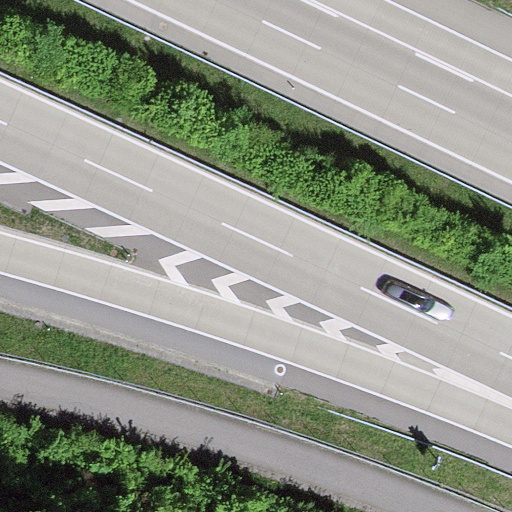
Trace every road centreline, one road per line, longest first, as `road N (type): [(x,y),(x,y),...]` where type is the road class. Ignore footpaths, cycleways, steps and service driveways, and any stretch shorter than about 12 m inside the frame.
road 1 (motorway): [(0,125),(511,362)]
road 2 (motorway): [(0,255),(511,420)]
road 3 (unclassified): [(428,511),(176,423),(0,383)]
road 4 (motorway): [(488,129),(219,0)]
road 5 (motorway): [(488,129),(258,0)]
